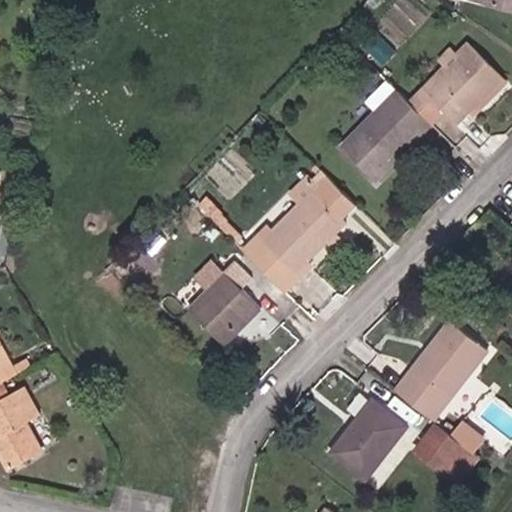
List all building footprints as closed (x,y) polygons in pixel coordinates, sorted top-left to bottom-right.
[(511,0),(470,0),(511,11),(511,0)] [(396,52),(377,34),(366,46),(384,65),(396,52)] [(429,94),(474,49),(469,44),(459,55),(452,48),(439,60),(446,67),(424,90),(429,94)] [(503,78),(474,49),(429,94),(445,110),(458,123),(471,111),(503,78)] [(317,83),(328,72),(313,58),(303,69),(317,83)] [(475,115),(507,82),(503,78),(471,111),(475,115)] [(411,103),(387,80),(367,101),(378,113),(345,146),(377,178),(432,124),(431,123),(411,103)] [(445,110),(429,94),(424,90),(411,103),(431,123),(445,110)] [(341,217),(317,192),(320,189),(309,177),(293,193),(302,203),(273,232),(250,256),(282,288),(346,223),(341,217)] [(356,203),(331,178),(320,189),(317,192),(341,217),(356,203)] [(223,214),(208,199),(202,206),(217,220),(221,216),(223,214)] [(243,238),(221,216),(217,220),(239,242),(243,238)] [(213,241),(220,233),(213,226),(205,234),(213,241)] [(250,256),(273,232),(269,227),(246,251),(250,256)] [(251,279),(237,265),(228,274),(242,289),(251,279)] [(242,289),(228,274),(227,273),(190,309),(226,345),(262,309),(242,289)] [(257,275),(247,286),(266,304),(276,292),(257,275)] [(489,349),(452,320),(398,391),(434,420),(489,349)] [(13,368),(0,345),(0,384),(2,383),(16,375),(13,368)] [(16,375),(30,368),(26,361),(13,368),(16,375)] [(40,416),(24,387),(9,396),(2,383),(0,384),(0,448),(12,470),(43,452),(27,423),(40,416)] [(408,425),(374,399),(333,453),(367,479),(408,425)] [(485,439),(464,422),(453,435),(475,452),(485,439)] [(475,452),(453,435),(439,423),(426,440),(467,472),(480,455),(475,452)] [(467,472),(426,440),(418,450),(459,482),(467,472)]
